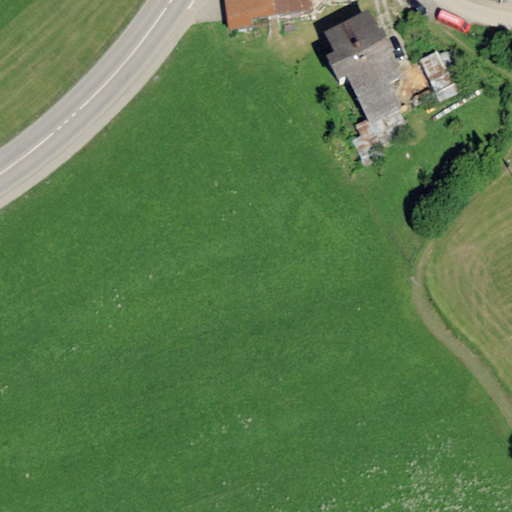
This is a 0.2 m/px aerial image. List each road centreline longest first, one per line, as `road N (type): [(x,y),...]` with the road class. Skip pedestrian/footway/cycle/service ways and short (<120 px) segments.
road 1 (track): [(511,419),(427,313),(418,267),(438,225),(511,141)]
road 2 (secondary): [(0,172),(95,95),(172,0)]
road 3 (track): [(511,86),(431,16),(429,0)]
